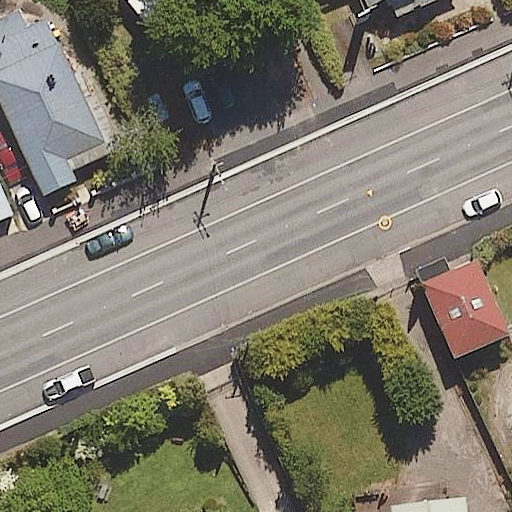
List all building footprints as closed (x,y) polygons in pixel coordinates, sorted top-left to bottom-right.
[(364,0),(365,1),(368,0),(387,0),(393,12),(420,0),(364,0)] [(31,30),(20,7),(0,16),(0,99),(41,189),(72,175),(67,166),(107,148),(50,22),(31,30)] [(0,215),(10,211),(0,187),(0,215)] [(507,330),(474,255),(420,279),(453,353),(507,330)] [(465,511),(463,491),(352,503),(353,511),(465,511)]
